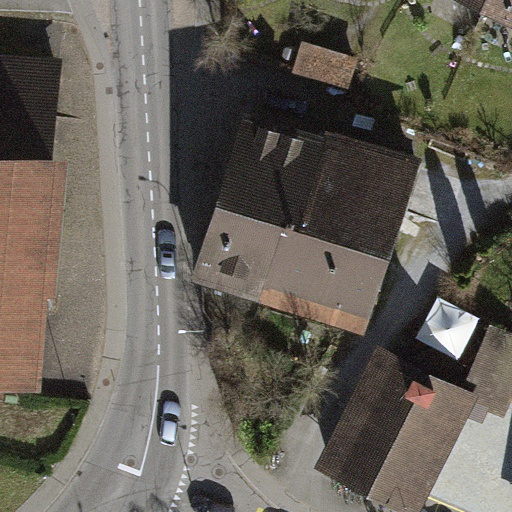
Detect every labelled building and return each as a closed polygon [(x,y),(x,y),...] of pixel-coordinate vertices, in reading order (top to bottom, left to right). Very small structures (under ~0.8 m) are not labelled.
[(511,0),(452,0),(511,28),(511,0)] [(0,55),(0,157),(46,162),(56,61),(0,55)] [(184,270),(258,294),(309,132),(236,109),(184,270)] [(309,132),(258,294),(347,322),(398,160),(309,132)] [(0,378),(24,381),(46,162),(0,157),(0,378)] [(330,472),(408,510),(466,393),(388,355),(330,472)]
